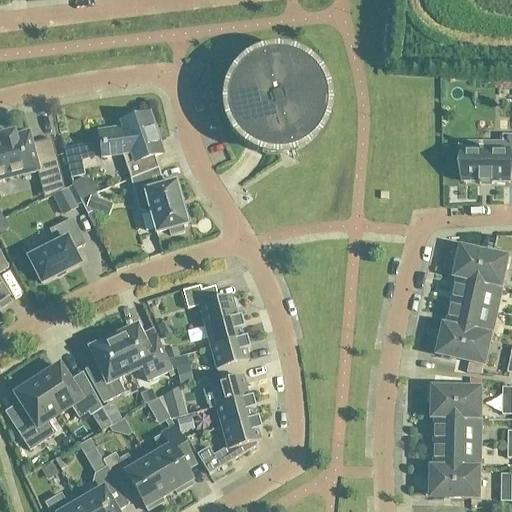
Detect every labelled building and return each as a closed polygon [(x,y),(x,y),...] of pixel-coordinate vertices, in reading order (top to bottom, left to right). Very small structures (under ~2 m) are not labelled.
[(260,53),(256,55),(245,61),(236,69),(230,79),(225,90),(224,102),(225,114),(228,125),(235,135),(243,143),(253,150),(264,154),(272,155),(279,155),(288,154),(296,151),(307,145),(316,136),(322,125),(326,113),(327,100),(325,88),(320,76),(312,66),(302,58),(290,53),(278,51),(265,52),(260,53)] [(130,180),(158,169),(154,157),(163,154),(149,114),(120,123),(122,129),(98,132),(102,158),(122,156),(130,180)] [(65,190),(61,175),(52,139),(32,144),(29,133),(15,136),(14,132),(0,136),(0,180),(37,171),(39,180),(44,200),(65,190)] [(480,184),(493,184),(493,182),(509,182),(510,171),(511,170),(511,135),(503,135),(503,151),(484,151),(484,144),(459,143),(459,161),(463,161),(463,182),(480,182),(480,184)] [(158,169),(130,180),(139,210),(144,213),(150,212),(156,234),(169,231),(170,236),(184,233),(182,227),(187,226),(175,184),(163,187),(158,169)] [(93,186),(76,193),(80,201),(97,194),(93,186)] [(77,209),(68,189),(52,197),(62,216),(77,209)] [(97,194),(80,201),(87,216),(95,213),(100,201),(97,194)] [(85,246),(72,220),(49,231),(56,245),(28,259),(41,285),(79,265),(73,252),(85,246)] [(458,279),(502,289),(508,259),(480,253),(479,257),(473,255),(474,254),(461,251),(455,278),(458,279)] [(502,289),(458,279),(452,303),(497,312),(502,289)] [(200,287),(182,292),(188,311),(199,307),(204,328),(237,319),(231,297),(218,301),(215,287),(201,291),(200,287)] [(452,303),(447,327),(491,337),(497,312),(452,303)] [(242,340),(237,319),(204,328),(210,349),(242,340)] [(169,321),(157,327),(162,339),(174,334),(169,321)] [(117,337),(113,339),(130,374),(136,371),(144,373),(148,383),(173,372),(153,330),(152,330),(156,340),(148,344),(144,343),(137,328),(133,330),(131,326),(116,333),(117,337)] [(491,337),(447,327),(444,326),(438,353),(451,356),(451,355),(457,356),(457,360),(485,366),(491,337)] [(130,374),(113,339),(110,341),(108,337),(92,344),(94,348),(89,350),(100,372),(88,377),(103,404),(124,394),(118,382),(120,379),(130,374)] [(248,362),(242,340),(210,349),(216,371),(248,362)] [(189,365),(176,369),(180,385),(193,382),(189,365)] [(41,379),(37,381),(59,415),(71,408),(79,420),(87,414),(90,417),(102,409),(85,378),(74,385),(70,385),(59,367),(55,369),(53,366),(38,375),(41,379)] [(210,386),(203,388),(209,410),(216,408),(248,399),(242,378),(210,386)] [(59,415),(37,381),(32,384),(30,380),(16,390),(18,393),(14,395),(24,409),(22,413),(10,422),(29,452),(56,435),(48,423),(59,415)] [(511,415),(511,388),(503,388),(503,416),(511,415)] [(436,420),(481,420),(481,390),(452,389),(452,393),(446,393),(446,392),(433,392),(433,420),(436,420)] [(248,399),(216,408),(221,429),(254,420),(248,399)] [(226,448),(222,450),(229,462),(257,447),(256,443),(260,442),(254,420),(221,429),(226,448)] [(436,420),(435,444),(480,445),(481,420),(436,420)] [(145,456),(168,496),(175,492),(177,495),(193,486),(176,457),(188,451),(174,428),(153,440),(157,449),(145,456)] [(435,444),(435,469),(480,470),(480,445),(435,444)] [(204,449),(196,454),(208,475),(229,462),(222,450),(209,458),(204,449)] [(168,496),(145,456),(132,463),(127,455),(119,460),(115,454),(102,462),(106,469),(119,491),(131,484),(147,511),(148,511),(164,503),(162,500),(168,496)] [(58,475),(52,465),(42,471),(48,481),(58,475)] [(119,491),(106,469),(95,475),(89,497),(80,503),(85,511),(117,511),(128,506),(119,491)] [(480,470),(435,469),(432,469),(431,496),(444,497),(444,495),(450,495),(450,499),(479,500),(480,470)] [(511,502),(511,475),(502,475),(501,502),(511,502)] [(85,511),(80,503),(68,510),(60,496),(46,504),(49,511),(85,511)]
